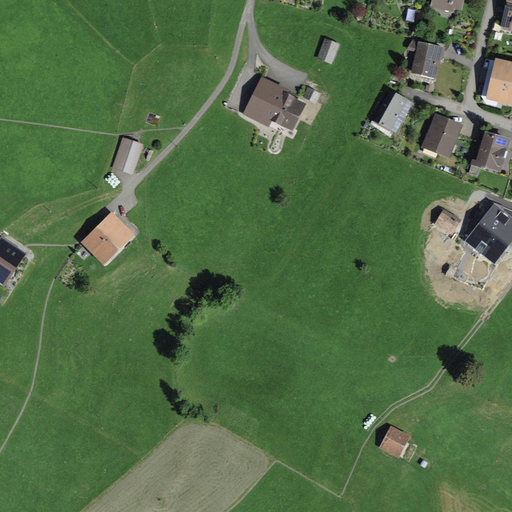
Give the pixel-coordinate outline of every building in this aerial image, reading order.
[(511,0),(503,0),(501,9),(508,11),(505,25),(511,27),(511,0)] [(325,41),(322,51),(333,55),(336,45),(325,41)] [(415,59),(412,72),(433,77),(437,58),(440,59),(443,49),(419,44),(417,55),(414,54),(413,59),(415,59)] [(511,66),(499,63),(491,97),(511,102),(511,66)] [(261,122),(265,114),(291,127),(302,103),(285,95),(287,92),(264,80),(247,115),(261,122)] [(391,92),(375,121),(395,132),(411,103),(391,92)] [(436,117),(424,146),(436,152),(432,160),(455,170),(459,160),(448,156),(460,127),(436,117)] [(510,178),(497,174),(507,141),(486,135),(484,143),(481,142),(479,150),(481,150),(477,163),(491,168),(485,187),(505,193),(510,178)] [(129,170),(138,145),(122,140),(114,165),(129,170)] [(477,223),(468,234),(494,255),(511,232),(511,226),(493,212),(482,227),(477,223)] [(444,213),(438,223),(451,231),(457,221),(444,213)] [(111,219),(87,242),(104,259),(131,232),(124,225),(121,229),(111,219)] [(2,244),(0,246),(0,278),(2,280),(20,255),(2,244)] [(397,454),(406,437),(392,430),(383,447),(397,454)]
